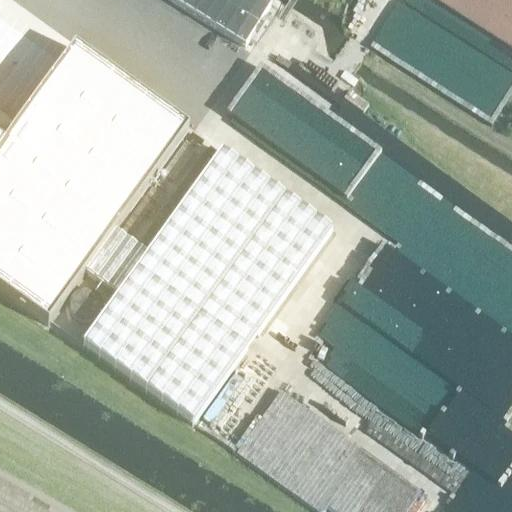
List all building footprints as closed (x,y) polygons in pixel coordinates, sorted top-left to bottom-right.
[(0,0),(0,291),(47,326),(94,261),(126,284),(80,349),(193,431),(240,366),(263,334),(334,237),(221,154),(150,252),(118,228),(188,132),(75,49),(2,140),(0,138),(0,0)] [(435,0),(435,1),(451,12),(458,0),(435,0)] [(458,0),(451,12),(468,22),(482,0),(458,0)] [(482,0),(468,22),(485,33),(506,0),(482,0)] [(511,0),(506,0),(485,33),(502,44),(511,27),(511,0)] [(511,27),(502,44),(511,50),(511,27)]
